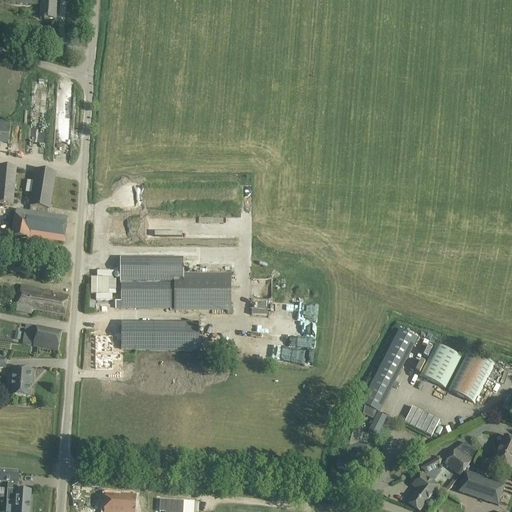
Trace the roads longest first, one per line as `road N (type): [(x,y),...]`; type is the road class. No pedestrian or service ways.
road 1 (unclassified): [(65,465),(86,73)]
road 2 (unclassified): [(408,511),(306,486),(65,465)]
